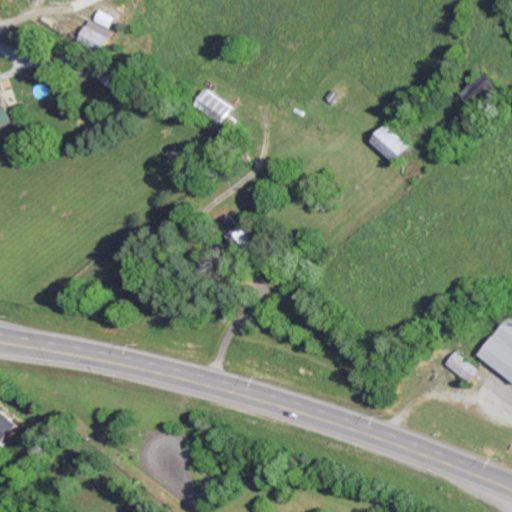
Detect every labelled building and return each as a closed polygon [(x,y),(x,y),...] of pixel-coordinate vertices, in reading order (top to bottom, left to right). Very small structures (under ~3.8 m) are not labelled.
[(108,33),(115,15),(97,7),(84,39),(106,48),(111,34),(108,33)] [(128,72),(113,63),(103,80),(118,89),(128,72)] [(0,125),(12,122),(0,79),(0,125)] [(200,103),(226,123),(238,107),(211,88),(200,103)] [(378,139),(400,162),(417,146),(395,122),(378,139)] [(247,222),(242,226),(231,212),(218,222),(242,253),(260,238),(247,222)] [(479,356),(511,376),(511,318),(506,314),(479,356)] [(473,381),(481,367),(454,351),(446,365),(473,381)] [(23,422),(0,404),(0,434),(9,441),(23,422)]
